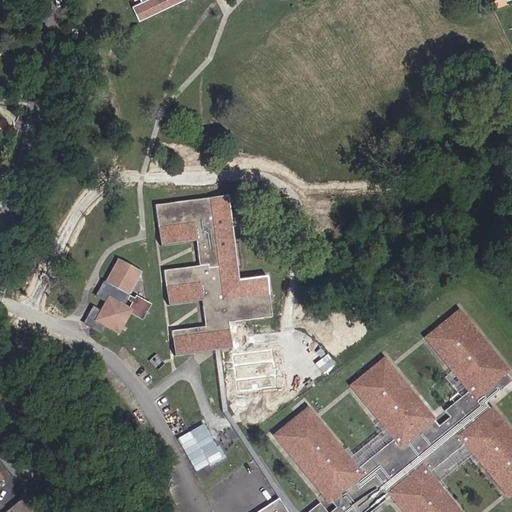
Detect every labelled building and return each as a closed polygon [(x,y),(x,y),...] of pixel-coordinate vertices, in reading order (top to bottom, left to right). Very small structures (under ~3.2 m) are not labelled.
[(231,281),(220,196),(154,205),(159,245),(195,241),(205,239),(206,244),(195,245),(198,265),(163,270),(167,305),(201,301),(212,300),(213,305),(202,306),(205,327),(171,331),(174,356),(198,353),(197,347),(217,344),(218,350),(231,349),(229,330),(226,330),(225,323),(271,317),(266,276),(231,281)] [(121,306),(140,272),(118,259),(98,296),(106,300),(107,298),(108,298),(100,313),(93,309),(89,317),(92,327),(100,331),(103,324),(118,332),(130,311),(141,317),(147,306),(136,299),(129,310),(121,306)] [(287,511),(281,503),(267,511),(370,511),(391,496),(404,511),(458,511),(428,474),(465,444),(505,491),(511,484),(511,434),(490,408),(489,409),(485,404),(511,381),(506,375),(508,373),(458,312),(440,327),(442,331),(429,342),(469,390),(444,411),(449,417),(438,426),(383,360),(364,375),(369,380),(355,391),(394,439),(356,470),(317,423),(303,434),(293,420),(274,435),(329,503),(331,502),(335,508),(330,511),(326,511),(319,503),(308,511),(287,511)] [(429,342),(442,331),(440,327),(426,338),(429,342)] [(355,391),(369,380),(364,375),(351,386),(355,391)] [(250,406),(245,397),(234,404),(239,412),(250,406)] [(317,423),(306,409),(293,420),(303,434),(317,423)] [(224,458),(206,423),(178,437),(195,472),(224,458)] [(8,510),(9,511),(36,511),(24,497),(8,510)] [(267,511),(281,503),(278,499),(258,511),(267,511)]
